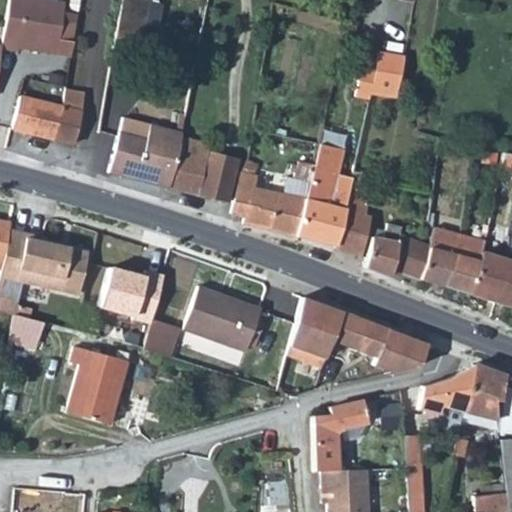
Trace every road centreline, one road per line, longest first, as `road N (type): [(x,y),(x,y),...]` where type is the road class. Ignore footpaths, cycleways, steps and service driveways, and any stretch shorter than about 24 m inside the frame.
road 1 (residential): [(463,334),(452,358),(416,376),(105,463),(0,475)]
road 2 (secondary): [(463,334),(243,249),(0,178)]
